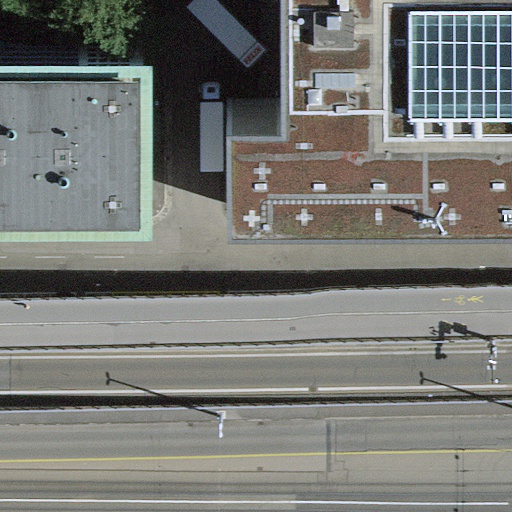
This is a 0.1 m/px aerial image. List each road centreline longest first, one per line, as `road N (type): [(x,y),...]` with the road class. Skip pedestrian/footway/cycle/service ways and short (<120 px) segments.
road 1 (motorway): [(511,415),(0,423)]
road 2 (primary): [(511,428),(0,434)]
road 3 (motorway): [(511,370),(0,374)]
